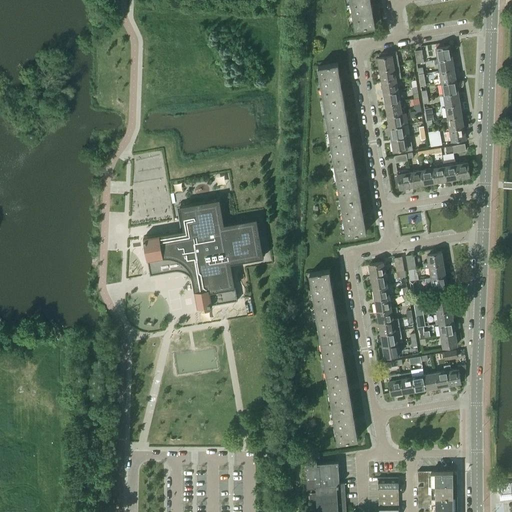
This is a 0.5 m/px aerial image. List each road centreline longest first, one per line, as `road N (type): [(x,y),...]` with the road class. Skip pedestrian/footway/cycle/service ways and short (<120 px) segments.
road 1 (residential): [(377,416),(349,260),(391,248)]
road 2 (residential): [(383,209),(357,55),(400,39)]
road 3 (tertiary): [(484,192),(491,22)]
road 4 (tertiary): [(476,398),(482,231)]
